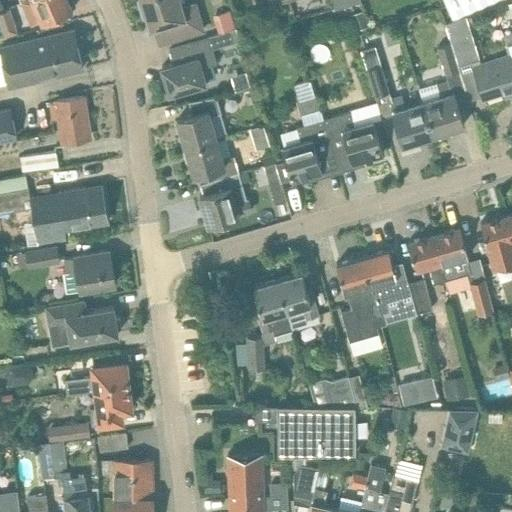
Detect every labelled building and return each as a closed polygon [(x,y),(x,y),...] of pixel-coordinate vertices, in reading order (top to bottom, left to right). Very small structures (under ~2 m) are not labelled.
[(32,0),(42,22),(54,17),(73,9),(72,8),(68,0),(32,0)] [(138,0),(143,16),(146,15),(150,27),(153,27),(161,24),(167,41),(186,35),(203,30),(195,3),(182,7),(181,5),(179,0),(138,0)] [(490,0),(445,0),(453,16),(490,0)] [(16,33),(8,6),(0,9),(0,23),(1,26),(2,26),(5,36),(16,33)] [(235,27),(230,9),(214,13),(218,32),(235,27)] [(363,13),(351,17),(355,30),(368,26),(363,13)] [(444,23),(451,44),(457,65),(478,59),(465,16),(444,23)] [(10,85),(63,72),(82,67),(73,30),(1,47),(10,85)] [(169,93),(189,87),(205,82),(201,67),(215,63),(207,38),(169,49),(173,63),(162,66),(169,93)] [(458,68),(457,65),(451,44),(437,48),(445,73),(458,68)] [(367,69),(381,64),(375,45),(361,49),(367,69)] [(511,92),(511,59),(511,60),(509,55),(473,66),(483,96),(509,88),(511,93),(511,92)] [(381,64),(367,69),(375,94),(389,90),(381,64)] [(245,71),(231,76),(236,91),(250,87),(245,71)] [(423,101),(433,134),(464,125),(450,81),(439,85),(442,95),(423,101)] [(253,90),(244,93),(248,105),(256,103),(253,90)] [(185,146),(217,137),(210,114),(222,111),(217,95),(188,101),(192,114),(177,119),(185,146)] [(433,134),(423,101),(405,106),(402,95),(389,99),(402,143),(433,134)] [(63,141),(70,140),(89,137),(83,96),(57,100),(57,102),(49,103),(51,118),(60,117),(63,141)] [(315,97),(303,101),(307,114),(319,111),(315,97)] [(0,141),(15,138),(9,108),(0,109),(0,141)] [(322,118),(337,167),(382,154),(372,119),(354,125),(350,110),(323,118),(321,110),(320,110),(322,118)] [(297,128),(280,133),(284,145),(283,146),(286,158),(287,161),(292,178),(293,180),(337,167),(322,118),(307,122),(296,126),(297,128)] [(256,147),(270,143),(266,124),(252,127),(256,147)] [(209,169),(212,180),(240,172),(234,154),(223,157),(217,137),(185,146),(193,174),(209,169)] [(19,155),(22,170),(57,165),(55,150),(19,155)] [(268,181),(280,177),(279,174),(275,161),(264,165),(267,178),(268,181)] [(246,170),(240,172),(243,183),(250,181),(246,170)] [(243,183),(240,172),(212,180),(200,183),(204,194),(200,195),(208,223),(251,210),(247,197),(243,183)] [(0,212),(15,210),(17,223),(34,220),(39,246),(66,241),(64,229),(108,222),(101,184),(30,197),(26,173),(0,177),(0,212)] [(280,177),(268,181),(269,184),(275,203),(286,199),(281,180),(280,177)] [(511,234),(506,215),(480,222),(488,251),(502,247),(506,264),(511,261),(511,234)] [(460,227),(434,234),(446,278),(470,272),(470,271),(467,260),(466,257),(468,256),(465,246),(460,227)] [(433,282),(446,278),(434,234),(408,241),(416,271),(429,267),(433,282)] [(56,245),(26,250),(17,252),(19,267),(58,260),(56,245)] [(386,300),(412,293),(403,261),(393,264),(388,248),(362,256),(375,302),(372,302),(375,315),(382,313),(388,311),(386,300)] [(65,292),(95,287),(115,283),(109,249),(74,255),(74,256),(64,258),(67,272),(62,273),(65,292)] [(362,256),(336,263),(342,283),(345,293),(348,292),(357,290),(362,307),(352,309),(343,312),(350,341),(354,354),(382,346),(377,326),(385,323),(382,313),(375,315),(372,302),(375,302),(362,256)] [(277,279),(287,309),(300,305),(304,317),(317,313),(316,307),(310,287),(307,288),(301,272),(277,279)] [(416,311),(432,308),(424,277),(409,281),(416,311)] [(473,281),(469,282),(478,313),(493,308),(485,281),(487,281),(486,277),(473,281)] [(292,328),(287,309),(277,279),(253,286),(258,303),(255,304),(263,330),(272,328),(274,334),(292,328)] [(70,341),(98,336),(118,333),(113,305),(84,310),(82,300),(84,300),(84,298),(45,305),(49,323),(67,320),(70,341)] [(265,367),(263,335),(246,336),(248,368),(265,367)] [(95,389),(95,390),(96,390),(96,389),(128,385),(125,361),(92,365),(93,375),(66,379),(67,393),(95,389)] [(11,365),(6,371),(6,379),(14,385),(28,383),(33,377),(32,368),(26,363),(11,365)] [(495,381),(509,377),(506,364),(492,368),(495,381)] [(327,385),(333,404),(354,405),(356,405),(348,374),(331,379),(332,383),(327,385)] [(469,395),(465,374),(442,378),(446,400),(469,395)] [(332,383),(331,379),(325,376),(308,381),(314,404),(333,404),(327,385),(332,383)] [(433,376),(399,384),(404,404),(437,397),(433,376)] [(384,395),(384,401),(387,404),(392,405),(401,405),(395,383),(391,384),(393,391),(388,392),(384,395)] [(131,408),(128,385),(96,389),(96,390),(95,390),(97,407),(90,408),(92,424),(122,420),(121,410),(131,408)] [(354,405),(333,404),(314,404),(265,405),(265,417),(265,426),(277,425),(278,455),(355,453),(354,405)] [(379,406),(376,419),(404,423),(408,410),(409,406),(379,406)] [(449,408),(440,445),(468,452),(478,408),(449,408)] [(56,439),(66,438),(90,434),(88,421),(64,424),(64,428),(55,429),(56,439)] [(97,434),(100,450),(128,446),(125,430),(97,434)] [(66,440),(66,438),(56,439),(56,440),(49,441),(54,475),(68,473),(63,440),(66,440)] [(54,475),(49,441),(36,443),(41,477),(54,475)] [(262,453),(227,454),(229,511),(264,511),(264,508),(287,508),(286,482),(270,483),(271,495),(264,495),(262,453)] [(452,453),(445,483),(456,485),(463,456),(452,453)] [(113,459),(115,509),(114,511),(153,511),(153,496),(152,497),(152,458),(113,459)] [(308,511),(333,511),(335,506),(323,504),(327,490),(314,487),(319,468),(305,465),(294,471),(294,498),(310,502),(308,511)] [(349,484),(364,488),(367,474),(352,471),(349,484)] [(364,488),(359,511),(383,511),(388,492),(381,490),(383,478),(367,474),(364,488)] [(393,474),(383,511),(410,511),(418,480),(393,474)] [(220,478),(204,478),(204,491),(220,491),(220,478)] [(90,511),(87,482),(61,486),(64,511),(90,511)] [(0,511),(18,511),(18,506),(16,490),(0,492),(0,511)] [(18,506),(18,511),(49,511),(47,494),(27,497),(28,505),(18,506)]
